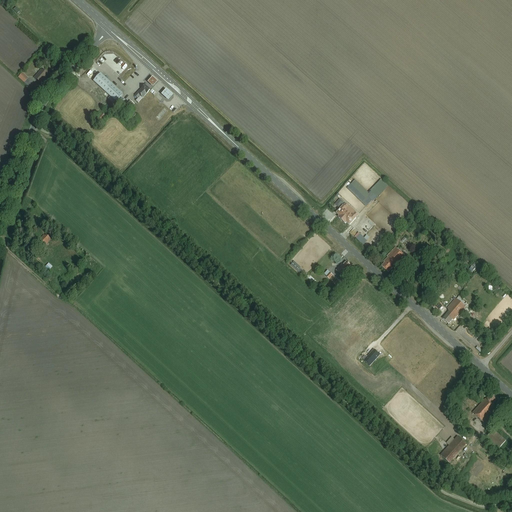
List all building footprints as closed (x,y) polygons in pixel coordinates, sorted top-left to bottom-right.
[(40,84),(47,75),(46,74),(47,73),(44,70),(43,71),(41,70),(34,78),(40,84)] [(24,83),(28,79),(28,78),(22,73),(21,75),(18,78),(19,78),(24,83)] [(116,103),(123,95),(112,84),(100,74),(93,82),(104,92),(116,103)] [(158,82),(152,77),(148,82),(153,87),(158,82)] [(137,94),(134,97),(138,99),(140,97),(142,99),(150,90),(144,85),(137,94)] [(173,95),(166,89),(162,95),(169,101),(173,95)] [(127,112),(134,105),(130,101),(123,108),(127,112)] [(98,127),(105,119),(104,118),(105,117),(101,113),(93,123),(98,127)] [(371,181),(375,185),(380,180),(376,176),(371,181)] [(374,202),(389,186),(382,179),(369,193),(356,180),(348,188),(364,204),(370,198),(374,202)] [(358,216),(355,213),(352,217),(345,211),(348,207),(345,204),(343,207),(336,214),(339,217),(338,218),(345,224),(346,223),(349,226),(356,218),(358,216)] [(351,232),(364,245),(368,241),(355,228),(351,232)] [(45,236),(44,235),(37,243),(43,248),(51,240),(46,235),(45,236)] [(385,263),(382,267),(388,273),(396,265),(397,267),(406,257),(396,248),(387,257),(388,258),(384,262),(385,263)] [(299,271),(302,268),(295,262),(292,265),(299,271)] [(342,265),(337,271),(343,277),(348,271),(347,270),(350,266),(346,263),(343,266),(342,265)] [(47,272),(52,267),(48,264),(44,269),(47,272)] [(449,313),(443,319),(449,325),(452,321),(453,320),(453,321),(454,321),(457,317),(459,315),(460,315),(463,312),(466,308),(464,307),(455,299),(447,309),(449,313)] [(380,356),(374,350),(364,361),(370,367),(380,356)] [(485,424),(497,410),(492,405),(497,401),(490,395),(486,400),(486,399),(473,414),(485,424)] [(498,451),(506,442),(494,431),(486,440),(498,451)] [(447,443),(450,445),(442,455),(452,464),(469,444),(459,436),(456,439),(453,437),(447,443)]
